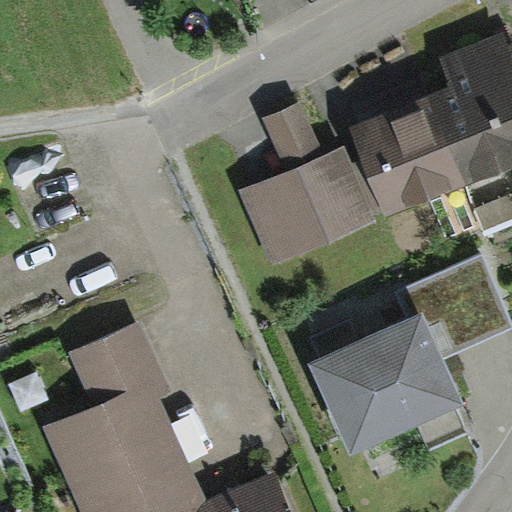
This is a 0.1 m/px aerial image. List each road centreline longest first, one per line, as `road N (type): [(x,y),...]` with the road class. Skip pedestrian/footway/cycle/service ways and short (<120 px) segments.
road 1 (residential): [(380,0),(186,104)]
road 2 (track): [(122,112),(0,129)]
